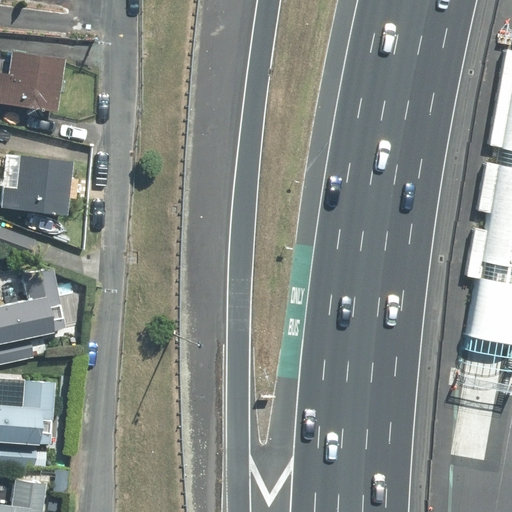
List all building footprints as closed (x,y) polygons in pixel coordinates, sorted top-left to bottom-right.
[(0,106),(52,115),(61,55),(1,45),(0,49),(0,106)] [(510,349),(511,339),(511,51),(511,53),(501,51),(484,147),(495,149),(491,168),(481,166),(473,212),(483,214),(480,232),(470,231),(461,279),(472,281),(461,340),(484,344),(510,349)] [(62,215),(65,157),(12,154),(10,213),(62,215)] [(33,242),(0,226),(0,248),(24,260),(33,242)] [(0,324),(41,319),(34,270),(0,275),(0,324)] [(18,402),(0,400),(0,436),(31,439),(32,417),(49,418),(51,379),(20,377),(18,402)] [(0,445),(0,462),(30,464),(31,447),(0,445)] [(0,511),(36,511),(40,482),(10,478),(7,500),(0,498),(0,511)]
